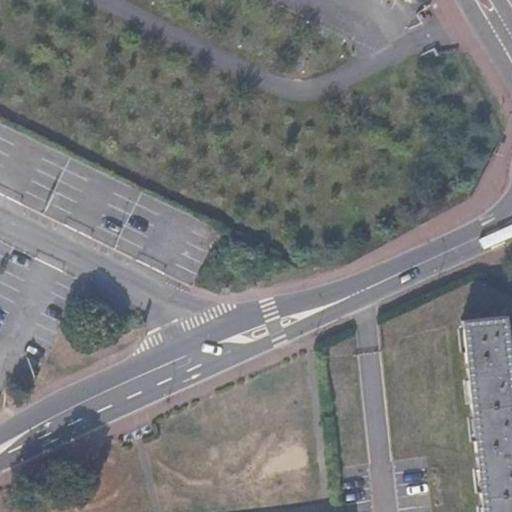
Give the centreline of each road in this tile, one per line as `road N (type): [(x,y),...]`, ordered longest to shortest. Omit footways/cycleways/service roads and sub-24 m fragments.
road 1 (primary): [(0,464),(200,368),(280,340),(392,274)]
road 2 (primary): [(392,274),(200,342),(0,434)]
